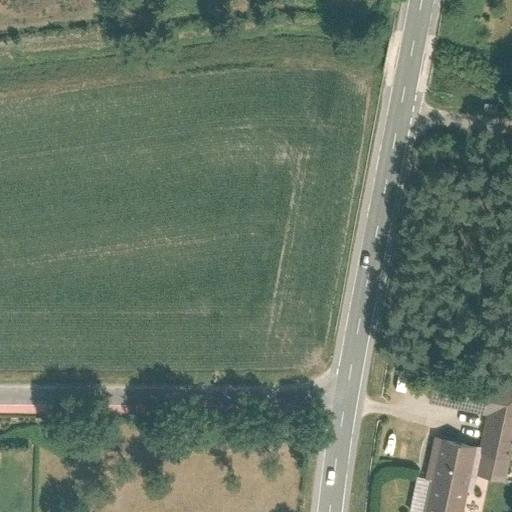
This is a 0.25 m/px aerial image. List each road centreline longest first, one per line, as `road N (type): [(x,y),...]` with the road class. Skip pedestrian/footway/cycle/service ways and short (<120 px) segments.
road 1 (residential): [(346,392),(0,393)]
road 2 (secondary): [(399,110),(346,392)]
road 3 (secondary): [(346,392),(326,511)]
